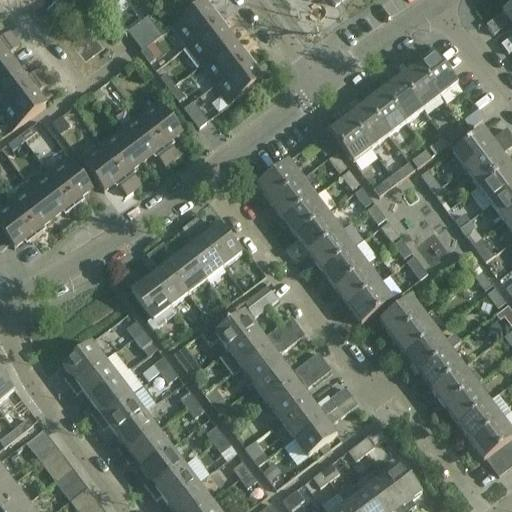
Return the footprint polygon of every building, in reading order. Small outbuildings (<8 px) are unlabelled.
[(193,0),(192,1),(199,10),(203,7),(203,8),(213,0),(193,0)] [(301,0),(302,1),(303,2),(304,2),(305,3),(306,3),(307,3),(308,3),(309,3),(310,3),(311,3),(311,2),(312,2),(313,1),(313,0),(327,0),(335,9),(341,5),(347,0),(301,0)] [(212,20),(203,8),(203,7),(199,10),(171,31),(186,51),(222,24),(216,17),(212,20)] [(511,8),(486,28),(494,38),(510,26),(511,28),(511,8)] [(155,29),(148,20),(127,35),(135,45),(155,29)] [(227,31),(222,24),(186,51),(200,70),(232,46),(223,34),(227,31)] [(163,39),(155,29),(135,45),(142,54),(140,56),(149,68),(155,63),(147,51),(163,39)] [(0,53),(15,42),(9,35),(0,41),(0,53)] [(511,39),(501,48),(508,58),(511,54),(511,39)] [(20,49),(15,42),(0,53),(0,84),(16,72),(7,59),(20,49)] [(241,58),(232,46),(200,70),(215,89),(250,62),(245,55),(241,58)] [(458,88),(433,55),(415,69),(440,102),(458,88)] [(256,69),(250,62),(215,89),(230,109),(262,85),(261,84),(252,72),(256,69)] [(440,102),(415,69),(398,82),(423,115),(440,102)] [(25,83),(16,72),(0,84),(0,113),(44,81),(38,73),(25,83)] [(166,78),(160,82),(169,94),(175,90),(166,78)] [(49,88),(44,81),(0,113),(0,115),(14,134),(46,110),(36,98),(49,88)] [(423,115),(398,82),(381,95),(406,128),(423,115)] [(184,102),(175,90),(169,94),(178,106),(184,102)] [(406,128),(381,95),(364,108),(388,141),(406,128)] [(158,106),(138,121),(172,165),(179,160),(169,146),(182,137),(170,121),(158,106)] [(194,106),(184,113),(199,133),(209,126),(194,106)] [(388,141),(364,108),(346,121),(371,154),(388,141)] [(484,122),(478,115),(464,125),(470,133),(484,122)] [(172,165),(138,121),(119,135),(142,166),(154,157),(165,171),(172,165)] [(371,154),(346,121),(329,134),(353,167),(371,154)] [(446,139),(452,146),(466,136),(460,128),(446,139)] [(33,130),(21,140),(25,145),(37,136),(33,130)] [(511,139),(506,132),(491,144),(483,133),(451,157),(465,174),(511,139)] [(142,166),(119,135),(100,150),(133,194),(141,189),(130,175),(142,166)] [(511,150),(511,139),(465,174),(477,191),(509,167),(502,158),(511,150)] [(25,145),(21,140),(9,149),(13,154),(25,145)] [(333,154),(322,140),(315,146),(325,160),(333,154)] [(429,152),(435,159),(449,149),(443,141),(429,152)] [(133,194),(100,150),(80,164),(104,196),(116,186),(126,200),(133,194)] [(412,165),(417,173),(431,162),(426,154),(412,165)] [(346,172),(336,158),(328,164),(339,178),(346,172)] [(68,161),(48,175),(76,211),(82,207),(79,202),(92,193),(68,161)] [(302,183),(289,165),(256,190),(270,207),(302,183)] [(394,178),(400,186),(414,175),(408,167),(394,178)] [(511,193),(511,171),(509,167),(477,191),(471,196),(485,214),(491,209),(511,193)] [(76,211),(48,175),(29,190),(53,222),(64,213),(68,217),(76,211)] [(359,189),(349,175),(341,181),(352,195),(359,189)] [(440,193),(427,175),(420,180),(433,198),(440,193)] [(377,191),(383,199),(397,188),(391,180),(377,191)] [(315,200),(302,183),(270,207),(282,224),(315,200)] [(53,222),(29,190),(10,204),(37,241),(44,236),(40,231),(53,222)] [(372,206),(362,192),(354,198),(365,212),(372,206)] [(511,193),(491,209),(504,226),(511,220),(511,193)] [(328,217),(315,200),(282,224),(296,242),(328,217)] [(37,241),(10,204),(0,211),(0,233),(11,248),(14,252),(26,242),(29,246),(37,241)] [(385,223),(375,209),(367,215),(378,229),(385,223)] [(341,235),(328,217),(296,242),(309,259),(341,235)] [(198,221),(190,227),(198,238),(206,232),(198,221)] [(460,232),(467,242),(475,231),(470,225),(460,232)] [(201,242),(198,238),(190,227),(182,233),(193,249),(184,256),(206,285),(223,272),(201,242)] [(398,241),(388,227),(380,233),(391,247),(398,241)] [(220,229),(201,242),(223,272),(241,258),(220,229)] [(11,248),(0,233),(0,253),(1,256),(11,248)] [(355,252),(341,235),(309,259),(322,277),(355,252)] [(449,253),(453,241),(439,237),(436,249),(449,253)] [(482,243),(473,250),(486,267),(494,260),(482,243)] [(411,258),(401,244),(393,250),(404,264),(411,258)] [(163,247),(154,254),(163,265),(166,269),(188,298),(206,285),(184,256),(174,263),(163,247)] [(368,269),(355,252),(322,277),(335,294),(368,269)] [(163,265),(154,254),(146,260),(155,271),(163,265)] [(468,258),(460,264),(471,278),(479,272),(468,258)] [(427,279),(414,261),(406,267),(420,285),(427,279)] [(188,298),(166,269),(148,282),(170,312),(171,311),(188,298)] [(381,287),(368,269),(335,294),(348,312),(381,287)] [(128,292),(136,285),(127,274),(119,280),(128,292)] [(492,290),(482,276),(474,282),(485,296),(492,290)] [(170,312),(148,282),(131,296),(151,323),(147,326),(153,335),(176,318),(171,311),(170,312)] [(394,304),(381,287),(348,312),(361,329),(394,304)] [(233,291),(214,304),(222,315),(241,302),(233,291)] [(505,307),(495,293),(487,299),(498,313),(505,307)] [(255,322),(278,304),(271,295),(248,313),(255,322)] [(425,319),(411,301),(379,326),(392,344),(425,319)] [(511,329),(511,315),(508,310),(500,316),(511,330),(511,329)] [(257,334),(244,316),(229,327),(228,325),(227,326),(224,321),(201,339),(208,348),(213,349),(219,344),(228,356),(257,334)] [(438,336),(425,319),(392,344),(405,361),(438,336)] [(264,343),(257,334),(228,356),(220,363),(232,380),(241,373),(241,374),(298,330),(291,322),(268,339),(268,340),(264,343)] [(144,336),(136,326),(126,333),(134,343),(144,336)] [(305,339),(298,330),(241,374),(254,391),(284,369),(277,360),(281,356),(281,357),(305,339)] [(157,354),(144,336),(134,343),(147,361),(157,354)] [(445,346),(438,336),(405,361),(418,378),(451,354),(461,347),(455,338),(445,346)] [(105,364),(91,347),(62,369),(70,379),(64,383),(70,390),(105,364)] [(464,371),(451,354),(418,378),(431,396),(464,371)] [(318,357),(294,375),(301,384),(325,366),(318,357)] [(171,372),(163,361),(153,369),(161,379),(171,372)] [(118,382),(105,364),(70,390),(77,399),(82,395),(89,404),(118,382)] [(331,375),(325,366),(301,384),(308,392),(331,375)] [(297,387),(284,369),(254,391),(268,409),(297,387)] [(471,380),(464,371),(431,396),(445,413),(477,388),(482,384),(477,377),(471,380)] [(178,381),(171,372),(161,379),(168,388),(178,381)] [(0,405),(14,395),(0,376),(0,405)] [(131,399),(118,382),(89,404),(96,414),(91,418),(97,425),(131,399)] [(311,405),(297,387),(268,409),(281,427),(311,405)] [(490,406),(477,388),(445,413),(458,430),(490,406)] [(317,413),(311,405),(281,427),(295,444),(351,401),(344,392),(321,410),(317,413)] [(197,406),(189,396),(179,404),(187,414),(197,406)] [(138,409),(131,399),(97,425),(103,434),(108,430),(115,438),(144,417),(152,411),(146,403),(138,409)] [(498,399),(490,406),(458,430),(471,448),(503,423),(511,417),(511,416),(498,399)] [(358,410),(351,401),(295,444),(308,462),(337,440),(329,430),(334,427),(358,410)] [(204,416),(197,406),(187,414),(194,423),(204,416)] [(511,417),(503,423),(471,448),(484,465),(485,464),(496,456),(506,449),(511,443),(511,415),(511,416),(511,417)] [(157,434),(144,417),(115,438),(123,449),(117,453),(123,460),(157,434)] [(27,424),(13,434),(18,442),(33,431),(27,424)] [(223,441),(216,431),(206,439),(213,448),(223,441)] [(18,442),(13,434),(0,444),(0,447),(4,452),(18,442)] [(171,452),(157,434),(123,460),(129,469),(135,465),(142,474),(171,452)] [(59,454),(44,435),(26,448),(41,468),(59,454)] [(231,451),(223,441),(213,448),(221,458),(231,451)] [(374,451),(367,442),(358,449),(365,459),(374,451)] [(255,445),(244,453),(258,471),(269,462),(255,445)] [(365,459),(358,449),(348,456),(355,466),(365,459)] [(511,471),(511,457),(506,449),(496,456),(509,474),(511,471)] [(184,470),(171,452),(142,474),(149,484),(144,488),(150,496),(184,470)] [(73,473),(59,454),(41,468),(56,487),(73,473)] [(509,474),(496,456),(485,464),(499,481),(509,474)] [(250,476),(242,466),(232,474),(240,484),(250,476)] [(339,478),(332,468),(322,475),(330,485),(339,478)] [(400,468),(382,481),(404,511),(412,511),(416,510),(411,504),(422,497),(400,468)] [(0,499),(14,489),(0,470),(0,499)] [(197,487),(184,470),(150,496),(156,504),(161,500),(168,509),(197,487)] [(88,493),(73,473),(56,487),(70,506),(88,493)] [(330,485),(322,475),(312,483),(320,493),(330,485)] [(257,486),(250,476),(240,484),(247,493),(257,486)] [(404,511),(382,481),(364,494),(377,511),(404,511)] [(201,511),(210,505),(197,487),(168,509),(170,511),(201,511)] [(0,511),(22,511),(28,508),(14,489),(0,499),(0,511)] [(101,511),(102,511),(88,493),(70,506),(74,511),(101,511)] [(377,511),(364,494),(346,508),(349,511),(377,511)] [(294,511),(304,505),(296,495),(282,506),(286,511),(294,511)]
